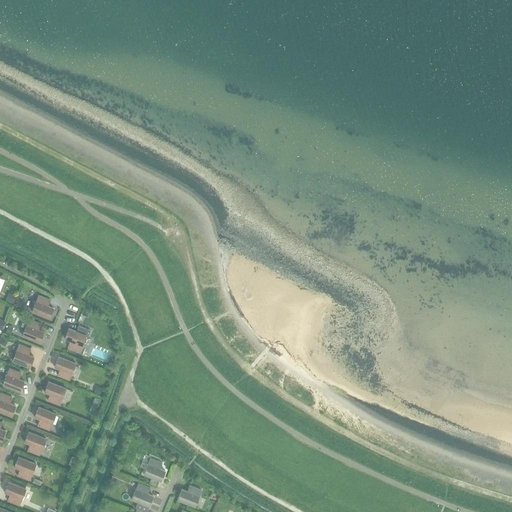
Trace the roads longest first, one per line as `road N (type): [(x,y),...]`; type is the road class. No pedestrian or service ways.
road 1 (residential): [(0,265),(68,299),(0,475)]
road 2 (unclassified): [(139,349),(127,309),(100,269),(0,211)]
